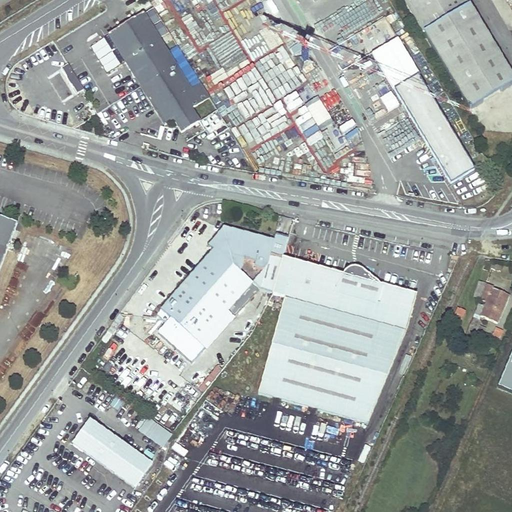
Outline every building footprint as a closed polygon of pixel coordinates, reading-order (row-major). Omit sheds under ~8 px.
[(511,84),(511,80),(463,0),(403,0),(469,111),(511,84)] [(142,14),(125,25),(108,36),(115,47),(140,87),(164,125),(167,124),(172,120),(177,128),(180,133),(198,121),(190,109),(198,104),(142,14)] [(371,54),(450,185),(474,170),(418,78),(420,76),(397,38),(371,54)] [(24,69),(40,60),(36,52),(20,61),(24,69)] [(49,75),(65,100),(83,89),(68,64),(49,75)] [(315,128),(330,122),(321,99),(294,111),(302,131),(314,126),(315,128)] [(177,128),(172,120),(167,124),(172,131),(177,128)] [(0,265),(16,224),(0,217),(0,265)] [(266,268),(269,255),(273,243),(223,230),(208,247),(213,251),(172,299),(216,338),(234,319),(226,312),(266,268)] [(272,294),(281,258),(269,255),(266,268),(260,291),(272,294)] [(272,294),(283,297),(256,395),(367,425),(405,331),(415,295),(361,280),(336,273),(281,258),(272,294)] [(336,273),(361,280),(364,269),(339,263),(336,273)] [(473,315),(480,318),(496,324),(508,295),(492,289),(493,287),(486,285),(484,288),(480,299),(486,301),(483,306),(477,304),(473,315)] [(479,285),(475,297),(480,299),(484,288),(479,285)] [(252,286),(232,309),(234,311),(255,288),(252,286)] [(480,322),(479,322),(478,321),(472,318),(463,339),(472,342),(480,322)] [(497,343),(503,328),(495,325),(489,340),(497,343)] [(511,353),(498,388),(511,393),(511,353)] [(147,418),(138,432),(163,449),(173,435),(147,418)] [(151,465),(88,420),(70,445),(134,490),(151,465)]
